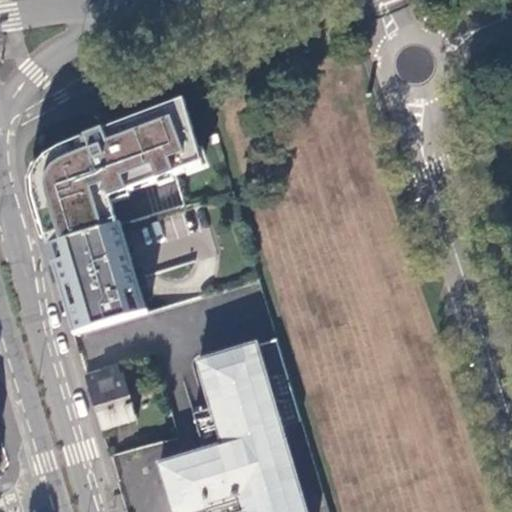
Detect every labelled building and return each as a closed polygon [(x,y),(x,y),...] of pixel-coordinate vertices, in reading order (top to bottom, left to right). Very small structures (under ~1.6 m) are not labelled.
[(38,155),(25,179),(45,247),(47,249),(124,225),(116,195),(200,164),(182,107),(38,155)] [(225,210),(238,206),(234,195),(221,199),(225,210)] [(120,325),(151,315),(124,225),(47,249),(52,264),(76,337),(120,325)] [(241,287),(260,282),(246,234),(226,239),(241,287)] [(306,511),(269,383),(276,381),(265,345),(200,364),(213,412),(196,417),(206,452),(160,465),(174,511),(306,511)] [(124,378),(120,366),(86,377),(92,397),(103,432),(137,421),(126,377),(124,378)]
